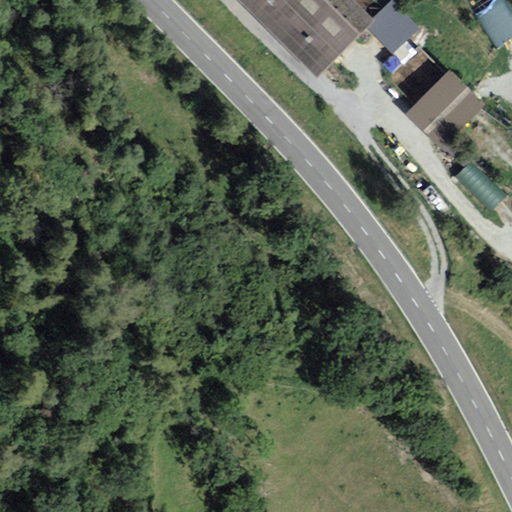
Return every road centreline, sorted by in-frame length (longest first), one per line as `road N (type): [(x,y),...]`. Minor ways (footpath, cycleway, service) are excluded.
road 1 (secondary): [(153,0),(361,225),(445,351),(511,476)]
road 2 (track): [(511,243),(475,217),(397,121),(369,111),(361,126),(368,142),(411,195),(438,255),(434,292),(418,307)]
